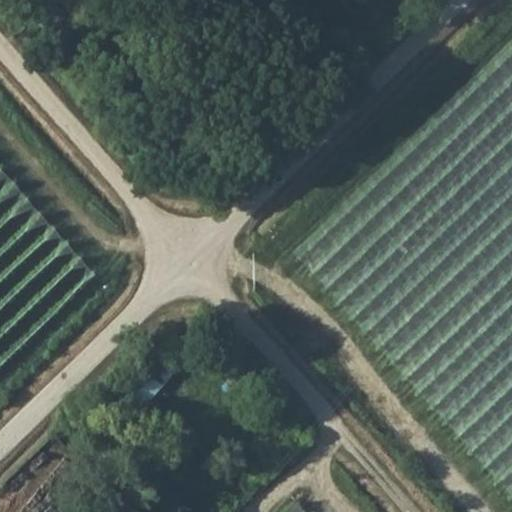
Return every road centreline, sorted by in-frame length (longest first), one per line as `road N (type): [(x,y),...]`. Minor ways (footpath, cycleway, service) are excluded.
road 1 (track): [(474,511),(260,269),(183,256)]
road 2 (track): [(183,256),(450,0)]
road 3 (track): [(183,256),(410,511)]
road 4 (track): [(0,48),(183,256)]
road 5 (track): [(0,434),(183,256)]
